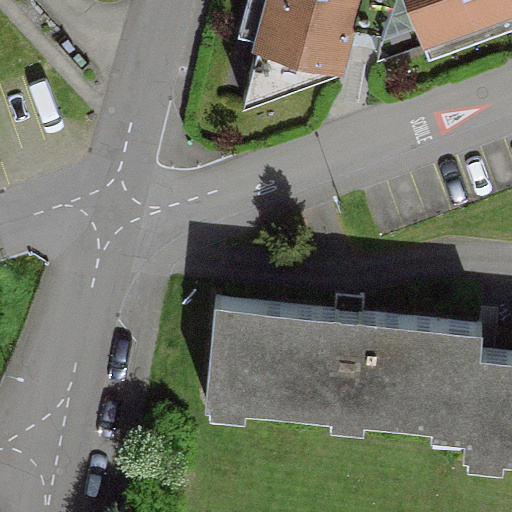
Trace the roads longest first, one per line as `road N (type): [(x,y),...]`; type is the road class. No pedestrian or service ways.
road 1 (residential): [(109,204),(200,201),(511,88)]
road 2 (residential): [(74,423),(109,204)]
road 3 (residential): [(109,204),(164,0)]
